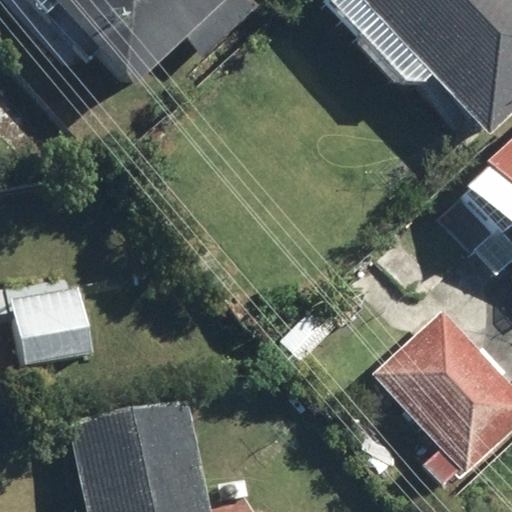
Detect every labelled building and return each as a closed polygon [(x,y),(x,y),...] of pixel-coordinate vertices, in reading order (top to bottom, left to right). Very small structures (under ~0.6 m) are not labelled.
[(57,0),(137,85),(183,42),(202,62),(268,0),(57,0)] [(511,0),(323,0),(321,2),(407,95),(415,87),(457,134),(470,122),(486,139),(511,115),(511,0)] [(511,135),(450,193),(487,234),(469,251),(500,284),(511,274),(511,275),(511,135)] [(83,287),(7,302),(21,370),(97,355),(83,287)] [(511,386),(435,307),(369,371),(468,474),(511,431),(511,386)] [(182,445),(173,400),(67,421),(84,511),(210,511),(197,442),(182,445)]
